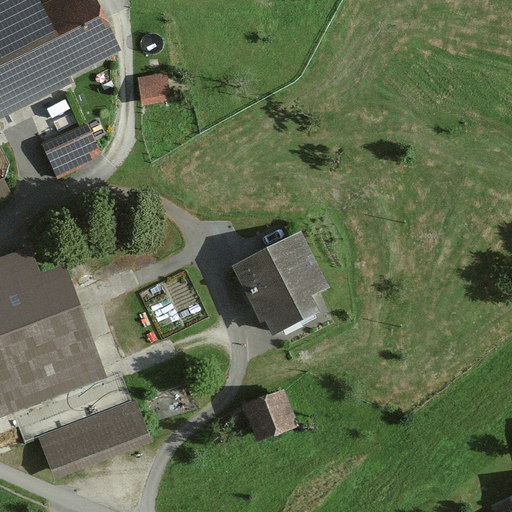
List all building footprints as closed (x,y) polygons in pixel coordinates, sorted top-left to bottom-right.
[(49,0),(0,0),(0,125),(130,56),(100,0),(84,0),(58,14),(49,0)] [(175,82),(141,85),(144,107),(178,104),(175,82)] [(319,235),(253,269),(289,337),(333,314),(327,301),(349,290),(319,235)] [(67,252),(0,276),(0,424),(116,382),(67,252)] [(283,399),(249,412),(261,446),(297,431),(283,399)] [(144,406),(51,441),(65,480),(159,446),(144,406)]
